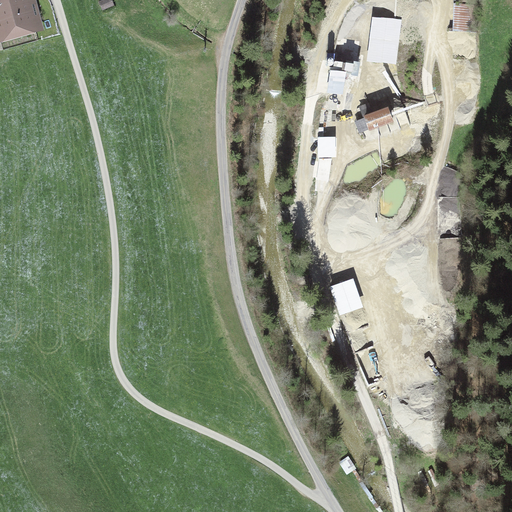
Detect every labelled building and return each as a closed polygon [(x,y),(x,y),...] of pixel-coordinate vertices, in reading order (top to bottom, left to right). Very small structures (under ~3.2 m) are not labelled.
[(0,0),(0,35),(34,26),(28,6),(33,5),(31,0),(0,0)] [(110,0),(104,0),(99,2),(102,8),(112,4),(110,0)] [(453,0),(452,38),(476,39),(478,0),(453,0)] [(404,21),(372,17),(367,62),(399,66),(404,21)] [(352,73),(352,65),(345,64),(344,72),(352,73)] [(339,94),(341,77),(331,75),(328,93),(339,94)] [(362,119),(358,121),(361,130),(369,127),(370,130),(390,123),(386,111),(372,115),(368,104),(358,108),(362,119)] [(331,159),(332,131),(318,131),(318,159),(321,159),(318,176),(329,178),(331,159)] [(353,279),(330,287),(340,316),(364,308),(353,279)] [(340,461),(347,474),(357,468),(349,455),(340,461)]
